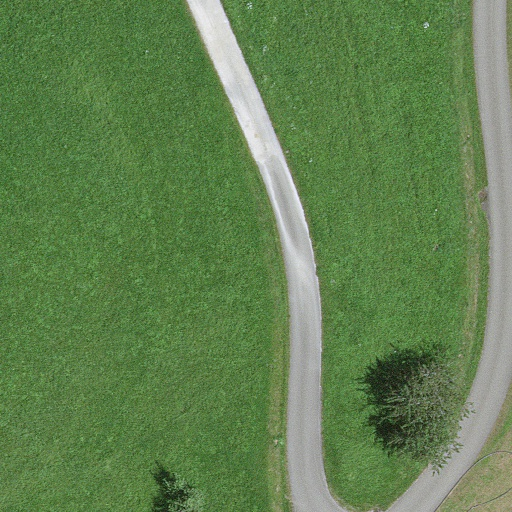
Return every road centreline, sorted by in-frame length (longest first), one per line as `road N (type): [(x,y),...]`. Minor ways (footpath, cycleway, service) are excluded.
road 1 (track): [(406,511),(471,430),(501,345),(508,241),(490,0)]
road 2 (track): [(204,0),(276,174),(300,257),(305,460),(320,511)]
